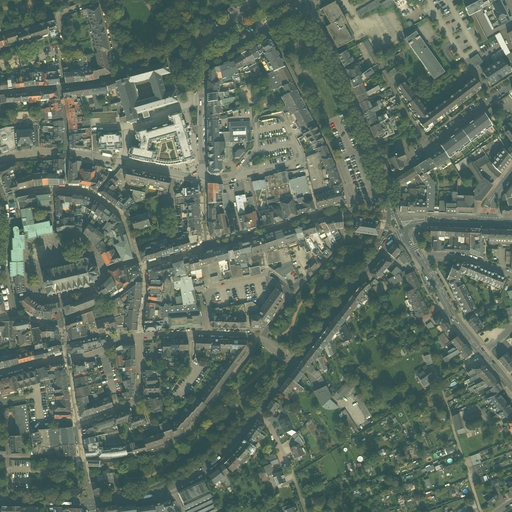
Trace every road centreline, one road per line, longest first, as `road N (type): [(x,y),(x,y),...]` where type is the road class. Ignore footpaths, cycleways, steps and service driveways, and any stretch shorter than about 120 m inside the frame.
road 1 (secondary): [(388,200),(341,76),(305,8)]
road 2 (residential): [(283,17),(202,68),(201,172)]
road 3 (secondary): [(88,502),(187,479),(254,414)]
road 4 (residential): [(511,86),(428,145),(384,73)]
road 5 (residential): [(175,174),(70,153),(0,161)]
road 6 (residential): [(0,373),(97,355),(116,339),(141,336)]
road 7 (track): [(438,381),(481,511)]
road 8 (secondary): [(293,361),(376,254)]
road 9 (secondary): [(414,250),(481,352)]
road 10 (residential): [(141,336),(260,339)]
